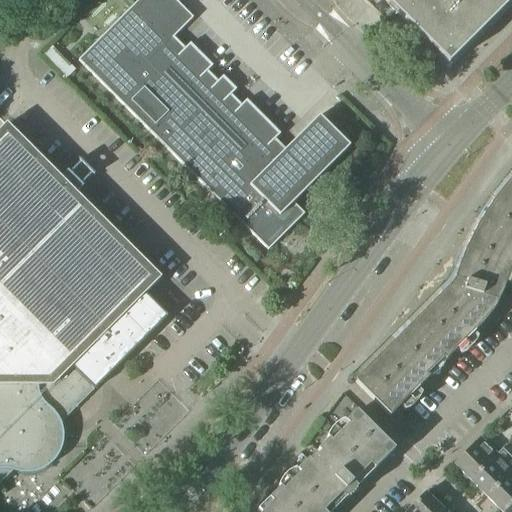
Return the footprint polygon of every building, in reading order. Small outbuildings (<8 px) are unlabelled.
[(160,73),(166,67),(166,57),(159,50),(176,34),(177,33),(174,30),(179,25),(182,28),(191,19),(172,0),(139,0),(78,62),(205,187),(194,198),(202,205),(212,195),(268,250),(302,215),(291,204),(348,147),(318,118),(273,163),(267,158),(256,157),(251,164),(194,107),(205,95),(194,84),(183,96),(160,73)] [(511,0),(434,0),(429,6),(426,2),(424,1),(424,0),(423,0),(381,0),(395,14),(396,15),(404,23),(415,34),(422,41),(419,44),(440,64),(447,71),(454,64),(511,6),(511,0)] [(43,57),(66,80),(74,71),(51,48),(43,57)] [(60,424),(93,391),(166,317),(144,295),(160,278),(74,195),(82,187),(81,186),(91,175),(93,177),(94,175),(78,161),(79,163),(69,174),(67,172),(60,178),(5,125),(0,130),(0,483),(8,475),(12,472),(15,473),(18,474),(22,475),(25,475),(29,475),(32,475),(35,474),(38,473),(42,471),(45,470),(47,468),(50,466),(52,463),(56,459),(58,456),(60,453),(61,450),(62,447),(63,444),(63,441),(64,437),(63,434),(63,431),(62,428),(60,424)] [(511,178),(511,179),(511,178),(510,179),(492,202),(476,226),(463,252),(453,279),(454,280),(449,288),(448,288),(353,382),(389,418),(399,407),(395,402),(402,395),(407,399),(427,379),(423,375),(440,357),(444,362),(483,324),(494,310),(500,294),(509,272),(511,266),(511,178)] [(324,511),(341,496),(338,493),(342,489),(345,492),(370,468),(373,471),(393,451),(355,413),(344,424),(347,427),(337,437),(330,444),(327,441),(316,452),(319,454),(309,464),(307,461),(296,472),(299,475),(293,481),(282,492),(279,489),(268,500),(271,504),(263,511),(324,511)] [(453,465),(470,482),(497,456),(479,439),(453,465)] [(470,482),(486,499),(511,472),(511,471),(497,456),(470,482)] [(511,472),(486,499),(499,511),(505,511),(511,505),(511,472)] [(405,511),(439,511),(441,510),(424,493),(405,511)]
